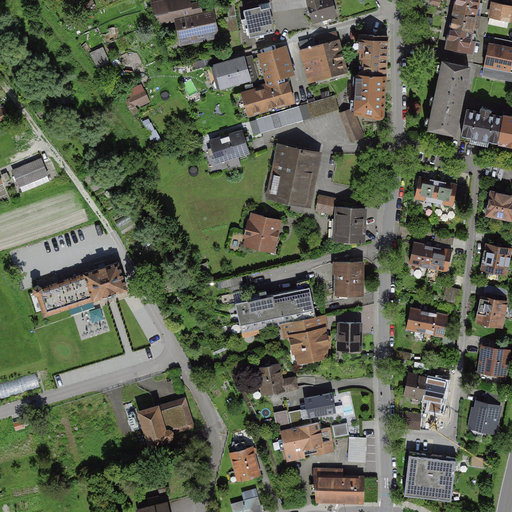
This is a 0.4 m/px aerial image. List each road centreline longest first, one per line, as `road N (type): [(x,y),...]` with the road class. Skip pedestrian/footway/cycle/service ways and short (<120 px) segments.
road 1 (residential): [(0,412),(182,360),(50,144)]
road 2 (residential): [(478,159),(453,435),(386,434)]
road 3 (residential): [(400,144),(386,250),(386,434)]
road 4 (residential): [(401,14),(400,144)]
